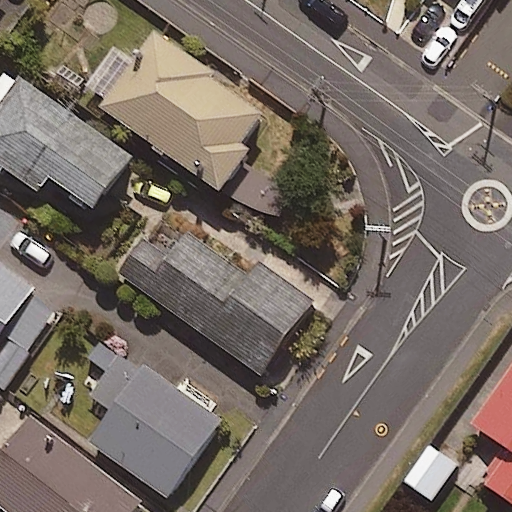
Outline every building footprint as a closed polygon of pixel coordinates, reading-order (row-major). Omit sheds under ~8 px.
[(248,145),(267,118),(154,39),(105,108),(226,194),(257,151),(248,145)] [(0,174),(4,177),(9,171),(41,194),(51,180),(98,214),(136,160),(7,69),(0,79),(0,174)] [(293,189),(260,174),(246,205),(279,220),(293,189)] [(248,279),(158,215),(117,272),(264,378),(316,305),(259,264),(248,279)] [(63,309),(0,263),(0,380),(7,386),(63,309)] [(224,425),(126,354),(94,398),(117,414),(94,445),(170,500),(224,425)] [(511,368),(473,422),(511,450),(511,451),(487,485),(511,502),(511,368)] [(140,511),(145,506),(35,421),(0,467),(0,505),(8,511),(140,511)] [(457,467),(431,449),(407,483),(433,502),(457,467)]
